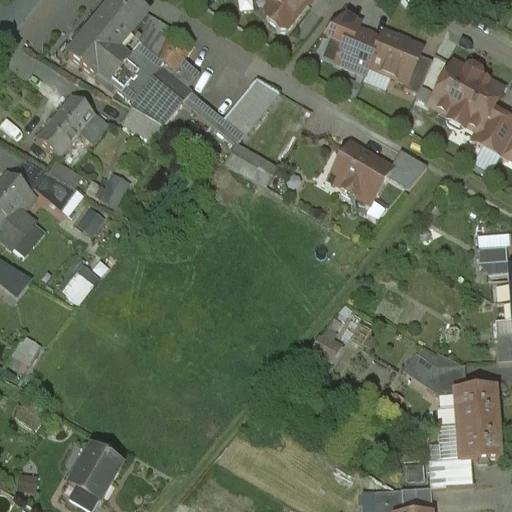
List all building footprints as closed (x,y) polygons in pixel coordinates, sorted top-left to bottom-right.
[(147,19),(123,0),(118,0),(81,45),(68,61),(114,99),(117,96),(134,110),(164,71),(153,65),(155,63),(171,35),(146,20),(147,19)] [(262,0),(273,8),(266,17),(267,26),(279,34),(287,33),(313,0),(262,0)] [(350,32),(338,27),(329,47),(342,53),(350,32)] [(380,45),(350,32),(342,53),(336,68),(366,80),(369,73),(368,72),(380,45)] [(192,48),(171,35),(155,63),(153,65),(164,71),(175,78),(183,65),(192,48)] [(422,54),(383,37),(380,45),(368,72),(369,73),(406,88),(407,89),(419,61),(422,54)] [(432,66),(419,61),(407,89),(406,88),(404,94),(417,99),(432,66)] [(134,110),(131,113),(164,132),(183,109),(236,151),(244,141),(224,125),(186,95),(199,79),(183,65),(175,78),(164,71),(134,110)] [(471,71),(467,73),(465,75),(453,68),(430,110),(449,121),(447,125),(448,130),(453,132),(458,131),(460,127),(477,136),(479,137),(491,115),(502,95),(480,83),(481,80),(480,76),(471,71)] [(279,98),(256,85),(224,125),(244,141),(279,98)] [(68,102),(35,141),(59,161),(79,137),(85,142),(98,127),(68,102)] [(164,132),(131,113),(123,127),(155,146),(164,132)] [(511,126),(491,115),(479,137),(477,136),(472,145),(501,162),(511,141),(511,126)] [(511,141),(501,161),(511,166),(511,141)] [(266,168),(236,151),(226,169),(255,186),(266,168)] [(390,175),(349,151),(329,186),(343,194),(342,196),(343,200),(351,205),(355,204),(357,202),(371,210),(387,182),(391,175),(390,175)] [(427,172),(401,156),(390,175),(391,175),(387,182),(408,194),(427,172)] [(76,195),(46,177),(33,193),(60,216),(76,195)] [(7,178),(0,186),(0,244),(12,254),(35,227),(24,218),(36,202),(7,178)] [(510,239),(478,242),(478,254),(507,252),(511,252),(510,239)] [(507,252),(478,254),(479,269),(487,269),(507,267),(508,267),(507,252)] [(0,265),(0,290),(9,298),(24,280),(0,265)] [(507,267),(487,269),(488,278),(503,277),(507,276),(507,273),(507,267)] [(511,339),(511,326),(495,327),(496,340),(511,339)] [(511,340),(511,339),(496,340),(496,341),(497,341),(499,367),(498,368),(511,367),(511,340)] [(436,373),(424,365),(427,393),(439,401),(436,373)] [(465,371),(436,373),(439,401),(455,400),(454,397),(466,396),(464,372),(465,372),(465,371)] [(466,396),(454,397),(455,400),(457,432),(497,429),(494,396),(495,396),(495,394),(466,396)] [(455,400),(439,401),(439,413),(437,415),(438,433),(457,432),(455,400)] [(497,429),(457,432),(459,464),(460,466),(471,466),(500,463),(500,462),(499,462),(497,429)] [(438,433),(437,433),(440,465),(459,464),(457,432),(438,433)] [(90,453),(68,490),(70,491),(98,508),(99,509),(121,471),(90,453)] [(440,465),(430,466),(432,494),(474,490),(473,490),(471,466),(460,466),(459,464),(440,465)] [(404,465),(398,466),(401,496),(402,496),(407,495),(406,486),(405,472),(404,465)] [(424,470),(405,472),(406,486),(425,485),(424,470)] [(95,511),(98,508),(70,491),(63,503),(77,511),(95,511)] [(407,495),(402,496),(403,511),(432,511),(431,494),(407,495)] [(401,496),(374,498),(375,498),(376,511),(403,511),(402,496),(401,496)]
